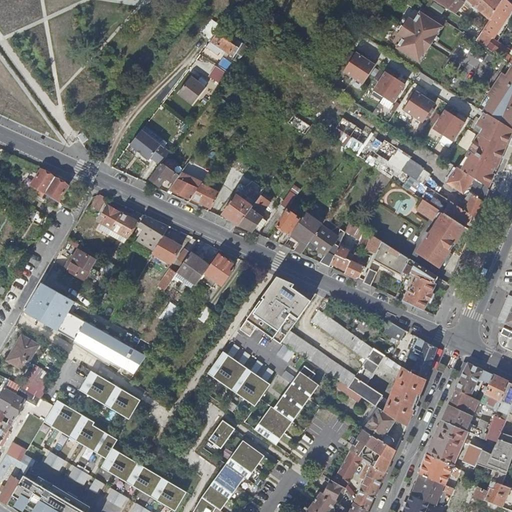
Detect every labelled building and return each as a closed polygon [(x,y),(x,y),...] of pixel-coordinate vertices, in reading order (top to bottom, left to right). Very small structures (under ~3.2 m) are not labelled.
[(432,0),(429,0),(424,8),(427,10),(434,1),(432,0)] [(455,0),(434,0),(434,1),(448,10),(455,0)] [(464,4),(458,0),(455,0),(448,10),(452,12),(455,15),(464,4)] [(467,0),(490,20),(500,4),(495,0),(467,0)] [(511,9),(511,6),(505,0),(502,0),(500,4),(490,20),(482,32),(491,38),(493,39),(511,9)] [(434,1),(427,10),(446,22),(452,12),(448,10),(434,1)] [(443,28),(420,14),(415,23),(408,19),(397,36),(404,40),(398,49),(421,63),(443,28)] [(471,29),(480,36),(482,32),(473,26),(471,29)] [(476,42),(482,45),(510,63),(511,64),(511,58),(494,47),(493,49),(487,45),(491,38),(482,32),(480,36),(478,39),(476,42)] [(467,36),(476,42),(478,39),(469,33),(467,36)] [(239,50),(217,35),(211,42),(234,57),(239,50)] [(354,52),(343,70),(362,83),(374,64),(354,52)] [(222,55),(209,76),(220,83),(232,62),(222,55)] [(511,64),(510,63),(487,97),(491,100),(484,112),(488,115),(492,117),(511,129),(511,64)] [(402,82),(382,69),(370,88),(390,100),(402,82)] [(178,94),(184,99),(193,106),(206,88),(197,82),(200,80),(193,75),(178,94)] [(432,101),(412,89),(400,107),(420,119),(432,101)] [(352,102),(334,90),(327,101),(345,113),(352,102)] [(178,94),(175,99),(181,103),(184,99),(178,94)] [(325,106),(320,102),(314,111),(319,115),(325,106)] [(360,107),(353,103),(347,113),(353,117),(360,107)] [(366,127),(373,116),(363,109),(362,108),(354,119),(366,127)] [(442,108),(430,126),(451,139),(463,121),(442,108)] [(342,118),(331,111),(329,115),(319,130),(329,137),(335,128),(342,118)] [(484,112),(482,111),(479,117),(508,135),(511,129),(492,117),(488,115),(484,112)] [(508,135),(479,117),(475,123),(483,128),(480,133),(478,131),(467,149),(466,150),(466,151),(466,152),(467,153),(467,154),(468,155),(461,171),(488,189),(489,187),(487,186),(492,180),(492,179),(481,172),(484,168),(492,173),(495,168),(497,169),(499,164),(501,159),(510,137),(508,135)] [(383,159),(390,149),(344,118),(337,128),(330,139),(377,169),(383,159)] [(300,120),(296,129),(307,134),(311,124),(300,120)] [(408,150),(413,143),(380,122),(375,129),(408,150)] [(267,141),(273,131),(263,126),(257,135),(267,141)] [(82,143),(88,140),(84,131),(78,134),(82,143)] [(143,132),(132,147),(152,161),(163,147),(143,132)] [(402,171),(407,163),(395,155),(390,163),(402,171)] [(404,187),(413,193),(420,183),(440,195),(444,189),(434,183),(435,182),(429,177),(429,176),(416,168),(418,166),(409,160),(407,163),(402,171),(411,177),(404,187)] [(178,179),(181,174),(173,169),(171,171),(162,164),(150,180),(160,187),(167,178),(170,180),(175,183),(178,179)] [(448,184),(457,170),(455,168),(445,182),(448,184)] [(488,189),(461,171),(458,169),(457,170),(448,184),(464,194),(463,195),(470,199),(473,195),(475,196),(470,202),(467,199),(464,203),(468,205),(464,211),(448,201),(445,205),(448,207),(446,212),(442,209),(443,207),(441,205),(441,202),(434,198),(430,205),(440,211),(444,214),(465,227),(472,216),(476,219),(488,189)] [(29,190),(42,198),(45,193),(54,178),(41,170),(31,185),(32,185),(29,190)] [(178,179),(186,183),(189,178),(181,174),(178,179)] [(68,186),(54,178),(45,193),(58,202),(68,186)] [(162,190),(170,180),(167,178),(160,187),(159,189),(162,190)] [(192,199),(203,184),(196,181),(193,186),(186,183),(178,179),(175,183),(169,190),(191,200),(192,199)] [(220,193),(203,184),(192,199),(212,208),(220,193)] [(223,194),(220,193),(212,208),(215,210),(220,198),(222,198),(223,195),(223,194)] [(288,211),(297,198),(291,193),(282,206),(288,211)] [(99,195),(97,196),(91,206),(99,211),(106,198),(99,195)] [(240,225),(254,207),(236,195),(233,199),(225,211),(223,213),(240,225)] [(225,211),(233,199),(226,196),(218,206),(225,211)] [(267,202),(261,198),(254,207),(240,225),(240,226),(253,232),(255,230),(262,219),(260,218),(270,204),(267,202)] [(433,221),(440,211),(430,205),(423,200),(417,210),(433,221)] [(137,222),(121,213),(115,210),(108,206),(102,216),(105,218),(101,223),(127,238),(137,222)] [(300,220),(287,211),(276,227),(277,228),(285,233),(285,232),(290,235),(300,220)] [(322,226),(322,225),(306,214),(301,222),(293,233),(302,240),(294,251),(301,255),(309,245),(322,226)] [(449,252),(465,227),(444,214),(419,254),(439,267),(441,264),(442,264),(449,252)] [(144,216),(138,227),(143,230),(136,241),(154,252),(163,237),(169,227),(144,216)] [(267,222),(262,219),(255,230),(259,233),(267,222)] [(338,238),(322,226),(309,245),(309,247),(314,250),(316,249),(325,256),(333,262),(340,245),(342,241),(338,238)] [(351,234),(347,231),(343,239),(347,242),(351,234)] [(382,242),(373,236),(366,251),(376,255),(382,242)] [(154,252),(152,255),(171,265),(181,247),(163,237),(154,252)] [(403,273),(406,267),(410,260),(382,242),(376,255),(373,261),(391,270),(402,276),(403,273)] [(346,271),(351,262),(346,259),(349,253),(341,249),(342,246),(340,245),(333,262),(332,264),(346,271)] [(177,259),(183,264),(191,253),(184,248),(177,259)] [(95,261),(77,251),(66,270),(84,280),(86,275),(94,280),(99,271),(91,267),(95,261)] [(361,255),(355,252),(351,262),(346,271),(345,275),(357,280),(360,278),(365,267),(356,263),(357,261),(358,261),(361,255)] [(442,264),(441,264),(446,267),(453,255),(449,252),(442,264)] [(177,273),(196,286),(205,274),(210,267),(191,253),(183,264),(177,273)] [(210,267),(205,274),(215,281),(221,286),(231,273),(228,271),(232,265),(218,255),(210,267)] [(150,259),(139,278),(144,281),(155,262),(150,259)] [(435,284),(438,278),(416,264),(413,270),(406,267),(403,273),(407,275),(411,274),(416,276),(416,275),(435,284)] [(369,269),(363,283),(371,287),(377,273),(369,269)] [(159,286),(165,290),(176,274),(170,270),(159,286)] [(404,302),(424,311),(429,302),(431,303),(435,295),(432,294),(436,285),(435,284),(416,275),(416,276),(404,302)] [(275,280),(240,330),(250,337),(255,330),(272,342),(279,346),(282,343),(290,331),(310,305),(290,291),(293,289),(275,280)] [(159,316),(167,322),(178,307),(170,301),(159,316)] [(358,395),(378,409),(396,421),(407,426),(425,381),(411,374),(404,369),(403,368),(402,372),(387,406),(380,401),(383,396),(366,385),(385,356),(373,348),(322,312),(328,304),(324,301),(311,320),(366,359),(355,375),(317,350),(317,349),(290,331),(282,343),(335,379),(358,395)] [(204,324),(213,312),(205,307),(197,319),(201,321),(204,324)] [(511,307),(505,324),(511,327),(511,332),(503,328),(500,337),(504,348),(511,351),(511,307)] [(400,342),(406,331),(390,323),(388,325),(383,332),(400,342)] [(37,346),(22,337),(8,360),(24,369),(37,346)] [(411,374),(425,381),(437,348),(426,343),(418,339),(413,349),(411,352),(413,353),(412,355),(418,358),(416,362),(411,359),(404,369),(411,374)] [(239,356),(242,347),(232,345),(230,353),(239,356)] [(288,362),(294,353),(284,345),(277,354),(288,362)] [(222,354),(207,375),(255,408),(270,387),(222,354)] [(392,365),(394,362),(388,358),(385,363),(391,367),(392,365)] [(402,372),(403,368),(394,362),(392,365),(402,372)] [(468,364),(455,391),(472,399),(478,387),(476,385),(478,380),(489,385),(493,376),(468,364)] [(268,379),(274,372),(268,368),(263,375),(268,379)] [(91,369),(80,388),(130,417),(141,399),(91,369)] [(271,408),(254,432),(276,448),(318,388),(299,374),(273,410),(271,408)] [(511,406),(509,405),(501,402),(509,383),(493,376),(489,385),(488,389),(481,403),(483,403),(509,416),(511,407),(511,406)] [(0,411),(6,414),(16,395),(20,387),(6,379),(1,387),(4,389),(0,396),(0,411)] [(335,379),(332,384),(354,397),(356,398),(358,395),(335,379)] [(509,405),(511,396),(511,384),(509,383),(501,402),(509,405)] [(25,400),(29,392),(21,388),(20,387),(16,395),(25,400)] [(477,401),(481,403),(488,389),(484,387),(483,390),(477,401)] [(455,391),(442,421),(466,432),(478,404),(481,406),(483,403),(481,403),(477,401),(472,399),(455,391)] [(325,393),(320,400),(333,409),(335,406),(329,402),(332,397),(325,393)] [(13,421),(25,400),(16,395),(6,414),(5,417),(12,421),(13,421)] [(486,453),(483,451),(476,466),(493,471),(489,481),(491,482),(502,486),(511,457),(511,396),(509,405),(511,406),(511,407),(509,416),(506,422),(496,445),(496,446),(489,444),(486,453)] [(58,397),(45,420),(108,457),(114,446),(118,438),(93,423),(95,420),(58,397)] [(355,424),(363,430),(391,448),(394,443),(393,440),(386,435),(396,421),(378,409),(370,420),(368,419),(366,423),(367,424),(365,427),(357,422),(355,424)] [(473,434),(496,445),(506,422),(494,416),(488,435),(485,433),(478,430),(475,429),(473,434)] [(0,439),(1,441),(12,421),(5,417),(0,425),(0,439)] [(222,419),(208,438),(220,447),(234,427),(222,419)] [(482,420),(478,430),(485,433),(489,423),(482,420)] [(442,421),(428,455),(454,467),(457,460),(462,446),(466,448),(468,445),(464,444),(468,433),(466,432),(442,421)] [(352,447),(350,451),(351,452),(369,464),(372,465),(385,474),(395,451),(391,448),(363,430),(357,440),(353,438),(348,444),(352,447)] [(472,435),(496,446),(496,445),(473,434),(472,435)] [(54,447),(61,450),(65,440),(58,437),(54,447)] [(263,454),(242,439),(225,462),(201,495),(199,498),(190,511),(211,511),(215,506),(219,509),(263,454)] [(13,441),(7,454),(17,460),(22,460),(28,449),(13,441)] [(189,490),(114,446),(108,457),(102,466),(178,510),(189,490)] [(483,451),(470,446),(463,463),(472,467),(470,472),(473,473),(476,466),(483,451)] [(51,452),(44,462),(59,472),(66,461),(51,452)] [(351,452),(343,465),(338,474),(334,480),(334,481),(346,488),(354,474),(359,465),(366,469),(369,464),(351,452)] [(15,462),(17,460),(7,454),(0,466),(0,479),(12,460),(15,462)] [(428,455),(420,474),(446,486),(448,481),(451,474),(460,478),(463,471),(454,467),(428,455)] [(92,471),(95,463),(87,461),(84,469),(92,471)] [(372,465),(369,464),(366,469),(359,465),(354,474),(366,479),(371,468),(372,465)] [(367,511),(368,511),(385,474),(372,465),(371,468),(366,479),(356,502),(355,504),(356,504),(366,511),(367,511)] [(75,466),(69,477),(84,485),(90,475),(75,466)] [(92,511),(26,473),(20,482),(11,498),(35,511),(92,511)] [(420,474),(411,495),(430,503),(429,503),(437,507),(443,492),(447,494),(442,507),(446,508),(454,490),(446,486),(420,474)] [(451,474),(448,481),(457,484),(460,478),(451,474)] [(11,498),(20,482),(11,477),(0,496),(0,500),(7,505),(11,498)] [(96,478),(89,488),(97,493),(103,483),(96,478)] [(344,494),(347,489),(346,488),(334,481),(331,485),(344,494)] [(448,481),(446,486),(454,490),(457,484),(448,481)] [(503,508),(511,489),(502,486),(491,482),(487,493),(478,489),(475,497),(503,508)] [(344,494),(331,485),(328,489),(326,492),(339,501),(341,498),(344,494)] [(113,488),(107,499),(121,508),(128,497),(113,488)] [(313,511),(353,511),(352,511),(351,511),(349,511),(337,503),(339,501),(326,492),(325,494),(323,493),(311,510),(313,511)] [(403,511),(427,511),(426,511),(429,503),(430,503),(411,495),(403,511)] [(511,511),(508,510),(503,508),(475,497),(473,496),(468,507),(480,511),(511,511)] [(137,503),(131,511),(152,511),(137,503)]
